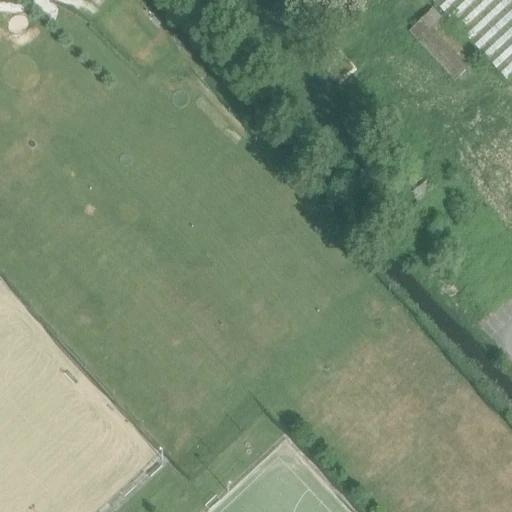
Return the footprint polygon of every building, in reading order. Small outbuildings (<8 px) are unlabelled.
[(511,74),(511,0),(429,0),(505,81),(511,74)] [(454,82),(479,59),(433,10),(409,33),(454,82)] [(339,87),(356,72),(335,48),(318,64),(339,87)] [(415,176),(376,206),(393,228),(433,198),(415,176)] [(465,327),(474,320),(460,304),(451,312),(465,327)]
